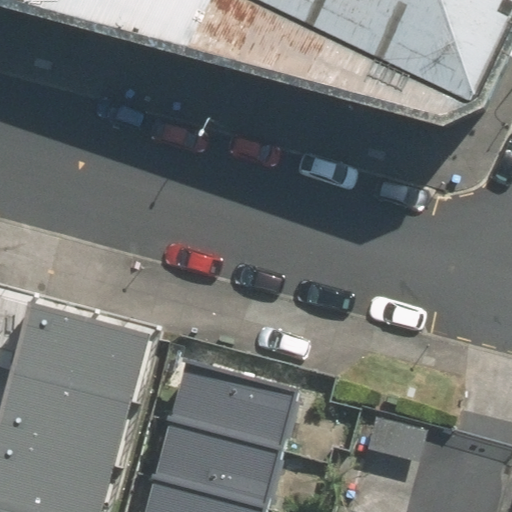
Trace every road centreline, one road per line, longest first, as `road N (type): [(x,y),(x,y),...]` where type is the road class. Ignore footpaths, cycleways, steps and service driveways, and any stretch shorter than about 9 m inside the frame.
road 1 (residential): [(0,148),(492,282)]
road 2 (residential): [(492,282),(487,402),(459,511)]
